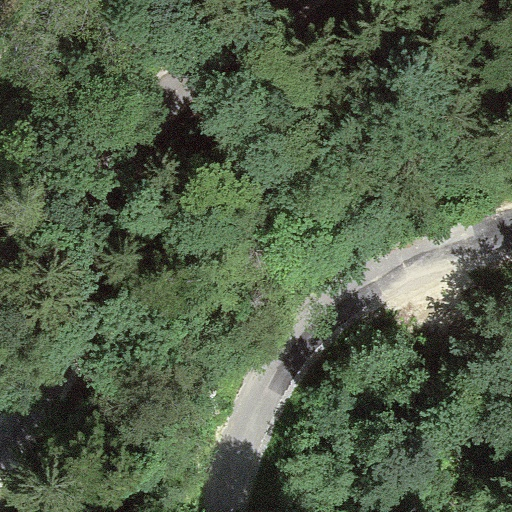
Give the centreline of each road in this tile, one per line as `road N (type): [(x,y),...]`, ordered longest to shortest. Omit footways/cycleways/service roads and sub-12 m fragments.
road 1 (track): [(287,0),(191,74),(134,141),(99,221),(61,353),(0,450)]
road 2 (track): [(511,238),(414,266),(327,312),(300,339),(255,413),(226,511)]
